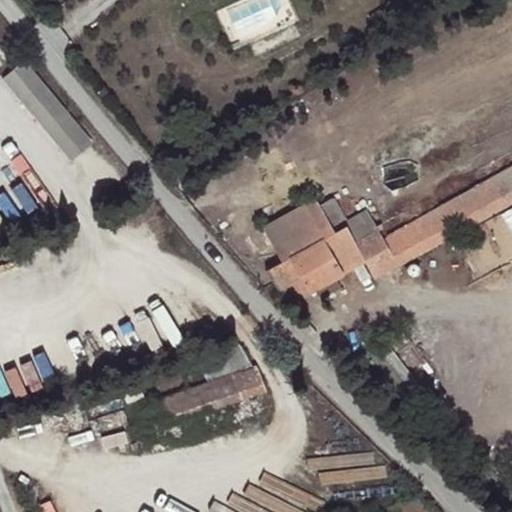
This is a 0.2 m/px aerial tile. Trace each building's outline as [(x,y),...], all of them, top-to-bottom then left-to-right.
[(25,60),(3,78),(70,160),(93,142),(25,60)] [(375,234),(352,246),(362,263),(371,281),(382,274),(385,280),(397,273),(394,268),(511,202),(511,169),(379,243),(375,234)] [(334,198),(317,207),(323,219),(341,210),(334,198)] [(322,242),(332,236),(323,219),(317,207),(314,202),(262,232),(279,265),(286,261),(322,242)] [(340,224),(343,229),(352,246),(375,234),(361,211),(340,224)] [(343,229),(332,236),(322,242),(339,275),(362,263),(352,246),(343,229)] [(286,261),(279,265),(264,273),(283,306),(304,294),(339,275),(322,242),(286,261)] [(203,360),(213,380),(254,360),(244,340),(203,360)] [(415,386),(378,340),(361,353),(398,399),(415,386)] [(258,397),(248,372),(148,406),(157,433),(258,397)]
